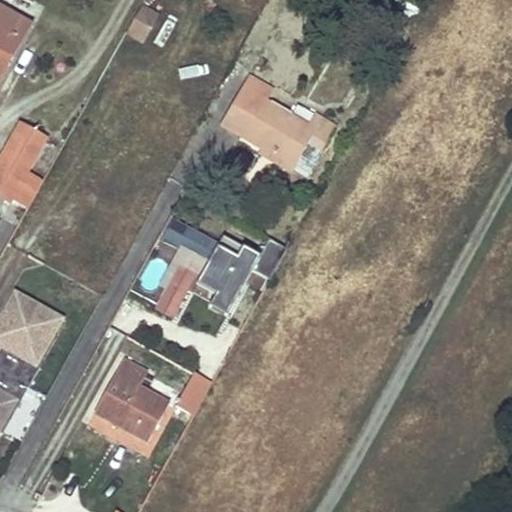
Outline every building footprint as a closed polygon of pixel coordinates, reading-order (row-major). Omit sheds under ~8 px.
[(122,34),(140,46),(160,17),(141,5),(122,34)] [(0,82),(31,28),(0,10),(0,82)] [(290,117),(265,103),(272,91),(251,80),(224,127),(264,151),(294,168),(309,143),(323,151),(336,129),(296,106),(290,117)] [(24,126),(0,167),(0,195),(12,202),(29,172),(48,139),(24,126)] [(292,173),(294,168),(264,151),(261,155),(292,173)] [(29,172),(12,202),(29,212),(45,182),(29,172)] [(173,224),(163,242),(207,266),(217,249),(173,224)] [(269,279),(285,253),(273,246),(257,272),(269,279)] [(177,267),(153,311),(170,321),(195,277),(177,267)] [(245,310),(199,283),(188,301),(214,315),(197,344),(204,348),(200,356),(214,364),(245,310)] [(58,327),(13,301),(0,323),(0,354),(1,355),(6,358),(0,368),(0,378),(27,393),(38,374),(25,367),(30,357),(39,362),(50,342),(58,327)] [(38,374),(54,345),(50,342),(39,362),(30,357),(25,367),(38,374)] [(147,376),(124,363),(95,414),(149,444),(170,406),(140,390),(147,376)] [(27,393),(0,378),(0,430),(6,419),(0,415),(0,410),(3,405),(16,412),(27,393)] [(0,441),(16,412),(3,405),(0,410),(0,415),(6,419),(0,430),(0,441)] [(188,411),(178,405),(173,413),(184,419),(188,411)]
